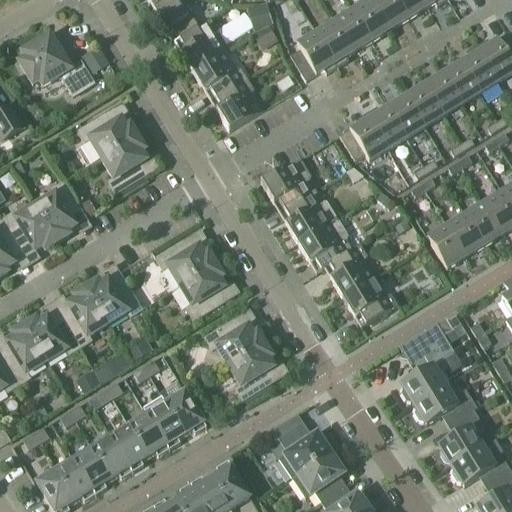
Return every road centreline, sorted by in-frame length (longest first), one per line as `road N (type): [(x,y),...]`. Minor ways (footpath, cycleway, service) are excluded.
road 1 (residential): [(420,511),(207,183)]
road 2 (residential): [(207,183),(510,0)]
road 3 (residential): [(0,311),(207,183)]
road 4 (residential): [(207,183),(91,0)]
